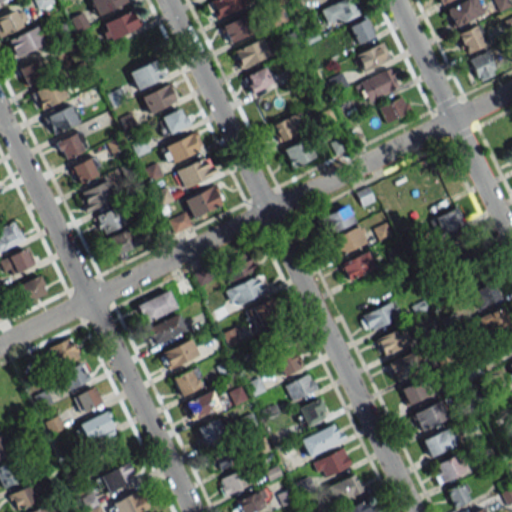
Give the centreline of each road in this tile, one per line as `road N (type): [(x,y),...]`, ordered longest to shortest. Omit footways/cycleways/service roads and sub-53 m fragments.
road 1 (residential): [(0,344),(511,89)]
road 2 (residential): [(411,511),(163,0)]
road 3 (residential): [(190,511),(0,116)]
road 4 (residential): [(393,0),(511,245)]
